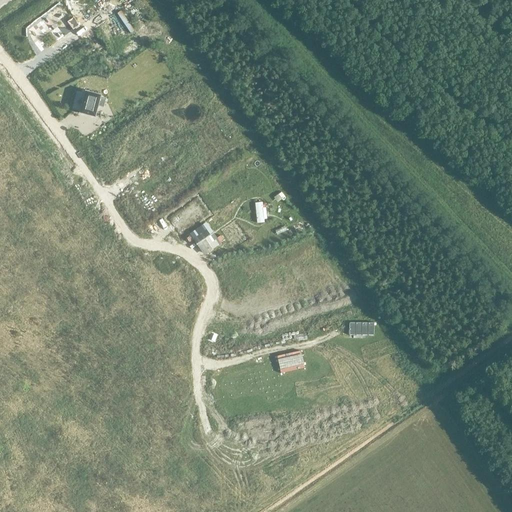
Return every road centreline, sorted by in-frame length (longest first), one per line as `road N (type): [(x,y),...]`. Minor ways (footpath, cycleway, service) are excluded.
road 1 (residential): [(150,244),(132,239),(0,59)]
road 2 (residential): [(196,369),(198,329),(214,287),(191,256),(150,244)]
road 3 (residential): [(196,369),(341,332)]
